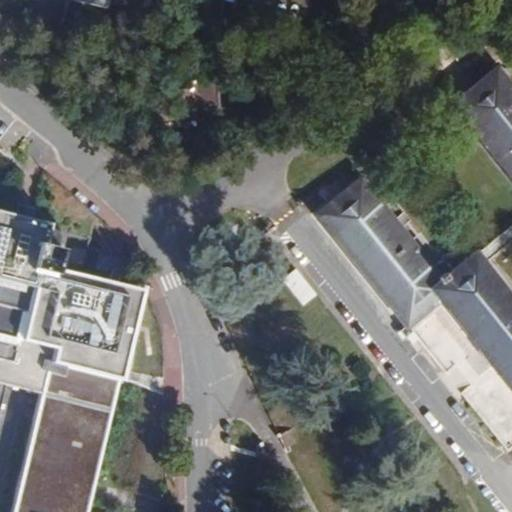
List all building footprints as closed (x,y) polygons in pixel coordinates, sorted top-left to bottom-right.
[(68,0),(62,27),(96,35),(105,0),(68,0)] [(511,91),(496,72),(454,105),(511,176),(511,224),(441,282),(360,182),(318,215),(407,326),(440,299),(511,387),(511,91)] [(191,90),(148,91),(149,127),(192,126),(192,111),(219,110),(218,82),(190,83),(191,90)] [(406,157),(417,170),(449,143),(438,130),(406,157)] [(0,343),(16,347),(19,346),(53,272),(63,233),(47,229),(49,224),(0,211),(0,343)] [(85,511),(141,294),(53,272),(19,346),(50,354),(10,511),(85,511)] [(301,312),(316,301),(295,275),(281,286),(301,312)]
